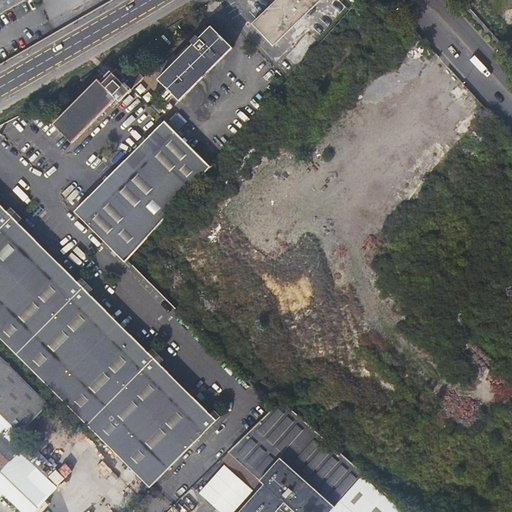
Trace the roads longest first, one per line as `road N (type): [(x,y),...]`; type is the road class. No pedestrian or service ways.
road 1 (secondary): [(0,84),(142,0)]
road 2 (tertiary): [(408,0),(511,109)]
